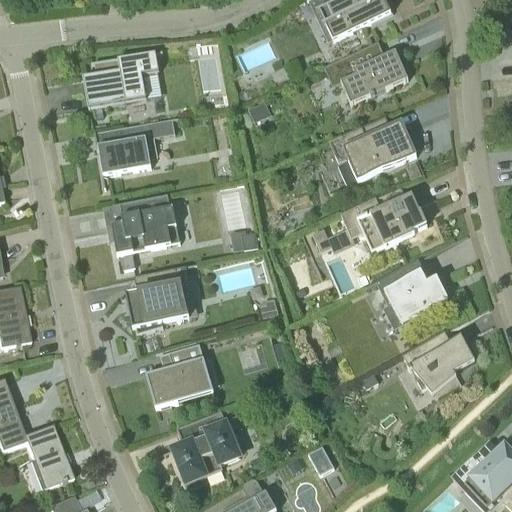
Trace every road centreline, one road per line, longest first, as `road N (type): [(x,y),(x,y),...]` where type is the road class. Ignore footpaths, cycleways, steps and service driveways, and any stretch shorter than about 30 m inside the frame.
road 1 (residential): [(136,511),(86,394),(14,35)]
road 2 (residential): [(511,298),(479,176),(459,0)]
road 3 (residential): [(14,35),(207,15),(253,0)]
